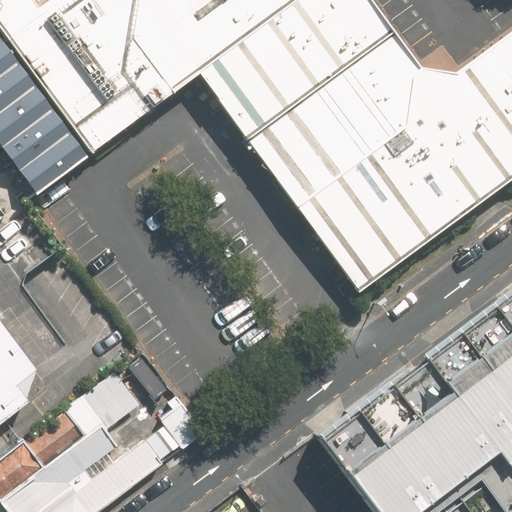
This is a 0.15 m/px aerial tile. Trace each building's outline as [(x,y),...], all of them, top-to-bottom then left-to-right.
[(511,28),(450,71),(416,66),(367,0),(0,0),(0,31),(88,153),(193,73),(351,292),(511,172),(511,28)] [(0,160),(27,196),(70,163),(0,71),(0,160)] [(511,286),(314,436),(377,511),(421,511),(511,440),(511,286)] [(0,410),(25,395),(31,357),(0,323),(0,410)] [(129,392),(113,371),(0,458),(0,501),(8,511),(92,511),(185,437),(171,419),(108,468),(79,431),(129,392)]
